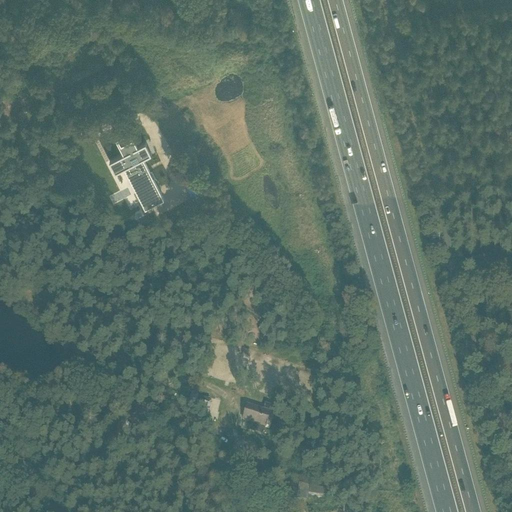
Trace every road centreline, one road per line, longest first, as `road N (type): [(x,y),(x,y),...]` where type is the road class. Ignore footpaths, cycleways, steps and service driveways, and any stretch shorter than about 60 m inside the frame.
road 1 (motorway): [(308,0),(446,511)]
road 2 (motorway): [(473,511),(336,0)]
